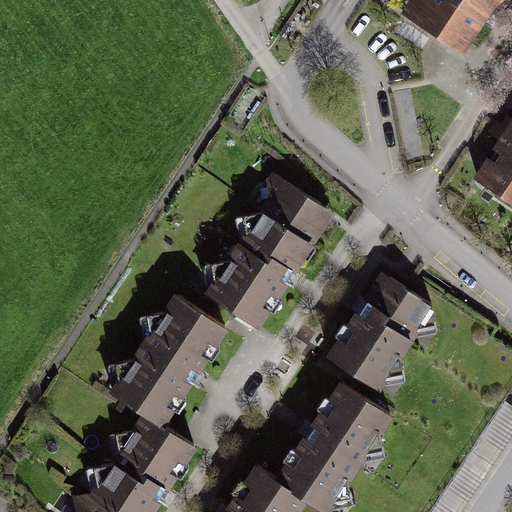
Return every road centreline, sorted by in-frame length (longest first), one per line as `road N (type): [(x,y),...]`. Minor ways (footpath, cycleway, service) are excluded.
road 1 (residential): [(378,177),(281,90),(303,59),(327,48),(362,65),(376,103),(380,152)]
road 2 (residential): [(511,297),(378,177)]
